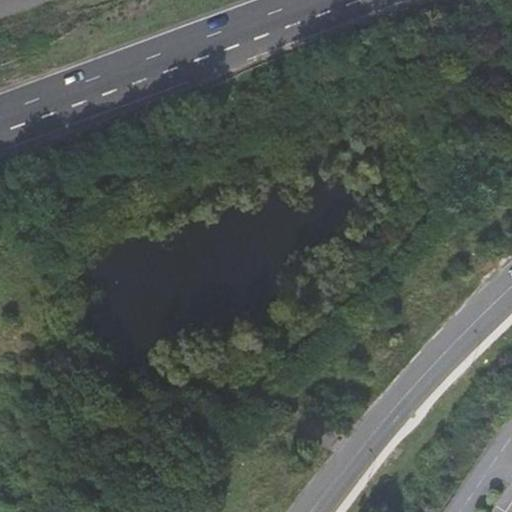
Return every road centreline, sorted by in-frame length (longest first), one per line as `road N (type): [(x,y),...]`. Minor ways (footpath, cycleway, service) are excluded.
road 1 (trunk): [(0,112),(306,0)]
road 2 (unclassified): [(311,511),(397,403),(511,288)]
